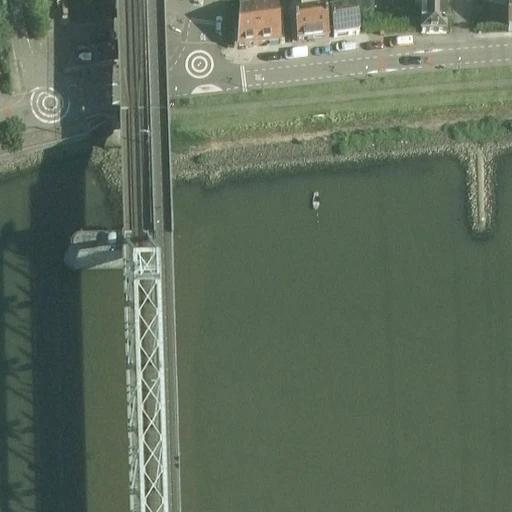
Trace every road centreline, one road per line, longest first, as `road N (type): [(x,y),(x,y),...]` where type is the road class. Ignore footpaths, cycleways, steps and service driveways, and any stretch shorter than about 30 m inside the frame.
road 1 (residential): [(195,81),(452,55)]
road 2 (tertiary): [(47,111),(195,81)]
